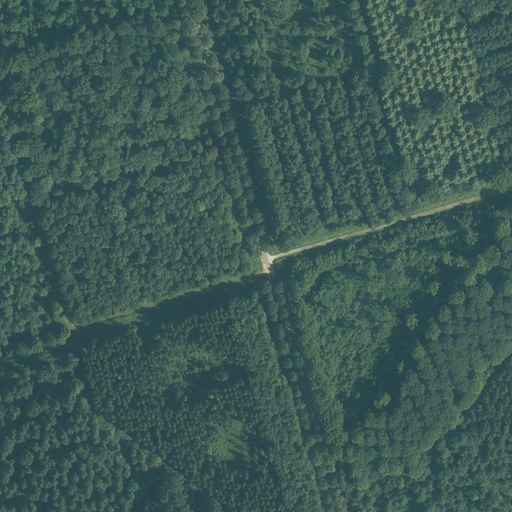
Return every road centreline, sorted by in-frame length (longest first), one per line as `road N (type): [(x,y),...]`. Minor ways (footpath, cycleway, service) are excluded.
road 1 (tertiary): [(343,511),(192,0)]
road 2 (track): [(511,187),(266,259)]
